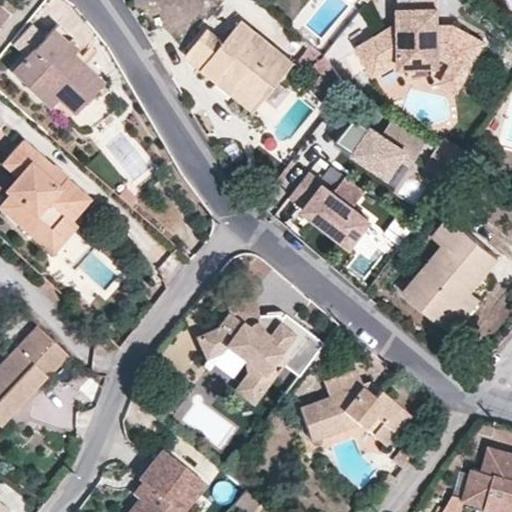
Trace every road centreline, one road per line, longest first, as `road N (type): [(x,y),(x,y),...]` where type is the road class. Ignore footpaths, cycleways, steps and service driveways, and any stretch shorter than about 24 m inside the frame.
road 1 (residential): [(58,511),(88,473),(132,359),(244,218)]
road 2 (residential): [(468,397),(244,218)]
road 3 (residential): [(244,218),(212,184),(104,0)]
road 4 (residential): [(468,397),(381,511)]
